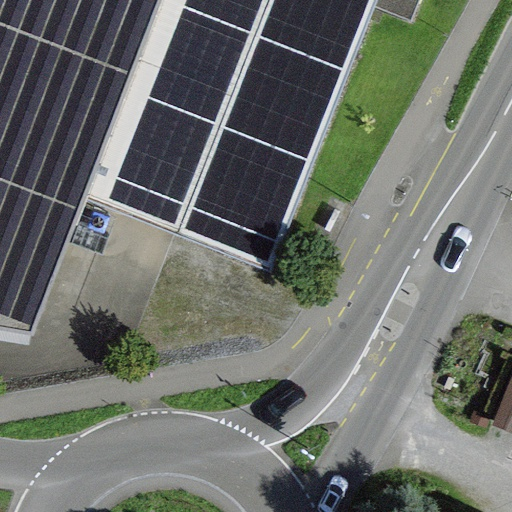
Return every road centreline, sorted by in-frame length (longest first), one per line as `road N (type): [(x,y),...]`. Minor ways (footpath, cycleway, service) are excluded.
road 1 (secondary): [(506,116),(325,377),(294,411),(220,452)]
road 2 (secondary): [(321,511),(426,326),(506,116)]
road 3 (secondary): [(220,452),(146,443),(79,474)]
